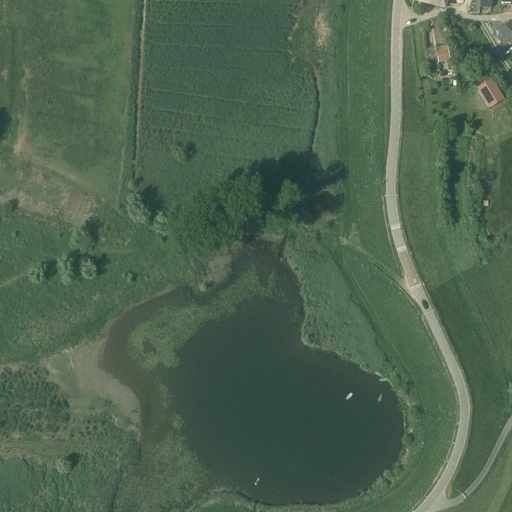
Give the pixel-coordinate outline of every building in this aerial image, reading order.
[(433,0),(432,5),(447,9),(448,0),(433,0)] [(492,9),(492,0),(480,0),(480,8),(492,9)] [(511,45),(511,22),(500,33),(511,45)] [(437,64),(450,62),(447,46),(435,48),(437,64)] [(492,80),(477,89),(489,110),(504,101),(492,80)]
